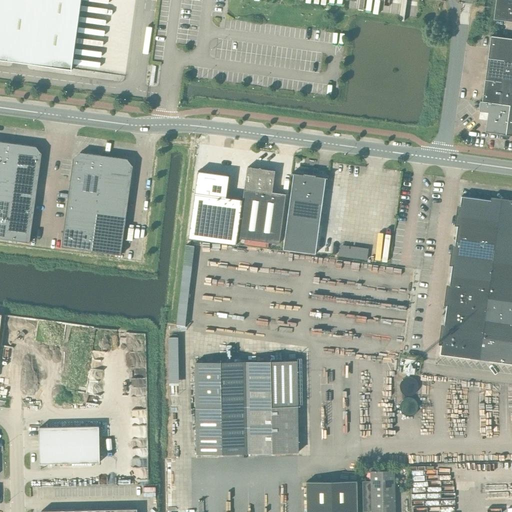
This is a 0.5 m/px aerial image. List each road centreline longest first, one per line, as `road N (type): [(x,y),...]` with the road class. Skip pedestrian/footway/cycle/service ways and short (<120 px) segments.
road 1 (secondary): [(0,107),(442,159)]
road 2 (unknown): [(208,511),(208,482),(223,465),(311,462),(356,448),(511,444)]
road 3 (unknown): [(16,416),(116,411),(122,394),(113,339)]
road 4 (residential): [(442,159),(461,3)]
road 5 (unknown): [(18,500),(129,497),(144,511)]
